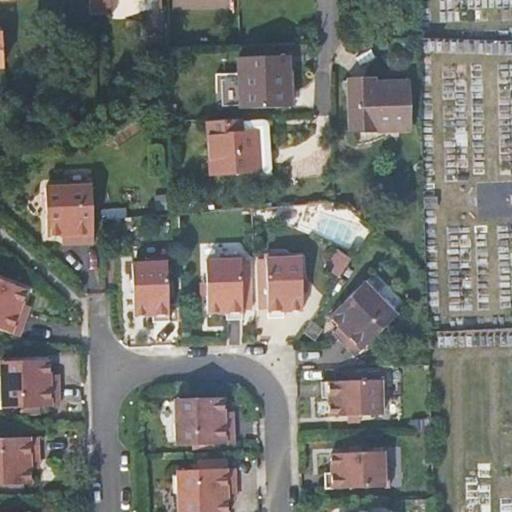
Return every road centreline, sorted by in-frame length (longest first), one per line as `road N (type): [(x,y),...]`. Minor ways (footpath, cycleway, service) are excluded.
road 1 (residential): [(279,511),(274,393),(263,373),(242,362),(104,367)]
road 2 (unknown): [(313,0),(311,148)]
road 3 (residential): [(104,367),(109,511)]
